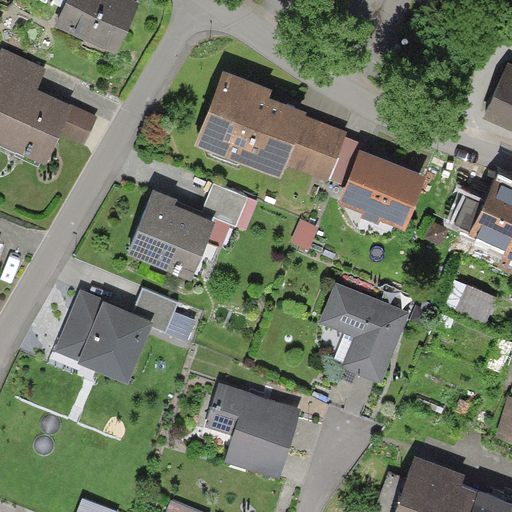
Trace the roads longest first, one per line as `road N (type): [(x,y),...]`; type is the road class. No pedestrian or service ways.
road 1 (residential): [(195,0),(0,348)]
road 2 (residential): [(511,159),(377,109),(206,0)]
